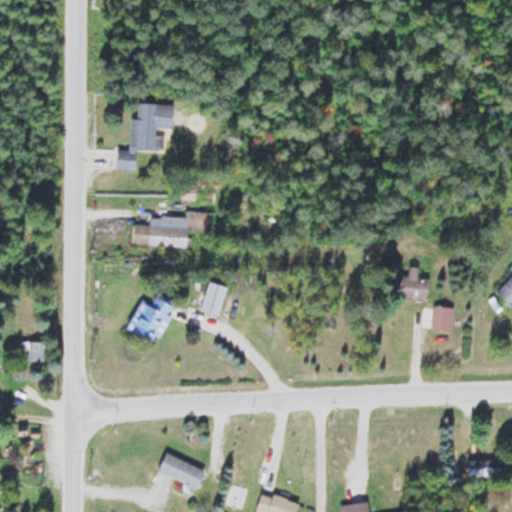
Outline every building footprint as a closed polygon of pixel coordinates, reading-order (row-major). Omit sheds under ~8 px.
[(170,131),(172,105),(133,102),(130,148),(163,150),(164,130),(170,131)] [(180,197),(194,199),(195,187),(181,186),(180,197)] [(148,216),(148,225),(130,224),(130,245),(187,247),(188,230),(211,231),(212,212),(185,211),(185,217),(148,216)] [(418,266),(408,266),(407,275),(390,275),(389,298),(417,299),(418,266)] [(511,302),(511,274),(495,291),(509,306),(511,302)] [(226,286),(208,280),(199,310),(217,315),(226,286)] [(126,329),(153,344),(175,303),(156,294),(151,304),(141,299),(126,329)] [(451,329),(451,307),(432,307),(432,329),(451,329)] [(28,340),(28,362),(42,362),(42,340),(28,340)] [(204,469),(164,453),(157,473),(197,488),(204,469)] [(494,460),(467,460),(467,477),(494,477),(494,460)] [(255,511),(295,511),(298,502),(261,491),(254,511),(255,511)] [(367,511),(366,502),(338,505),(339,511),(367,511)]
